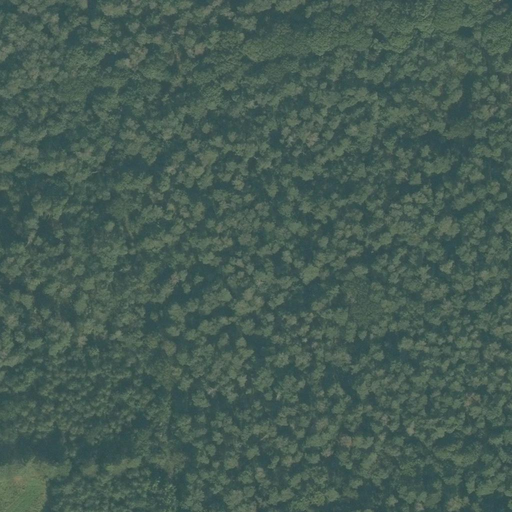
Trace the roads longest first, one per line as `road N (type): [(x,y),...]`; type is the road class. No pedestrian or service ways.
road 1 (track): [(511,6),(90,96)]
road 2 (track): [(90,96),(174,400),(170,511)]
road 3 (track): [(265,511),(511,425)]
